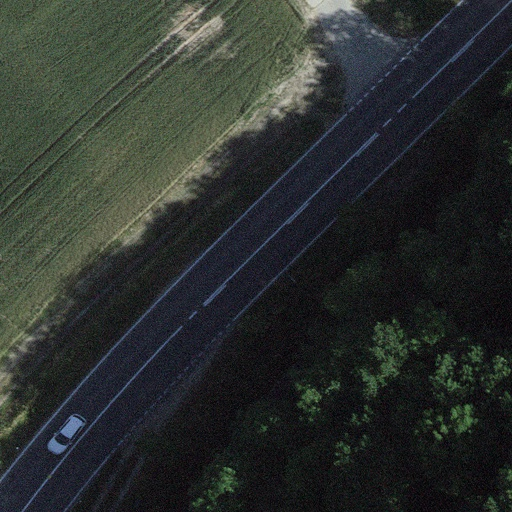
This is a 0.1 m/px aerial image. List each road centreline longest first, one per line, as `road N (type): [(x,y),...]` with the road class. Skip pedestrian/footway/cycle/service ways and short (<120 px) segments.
road 1 (primary): [(511,0),(198,308),(22,511)]
road 2 (track): [(406,104),(323,0)]
